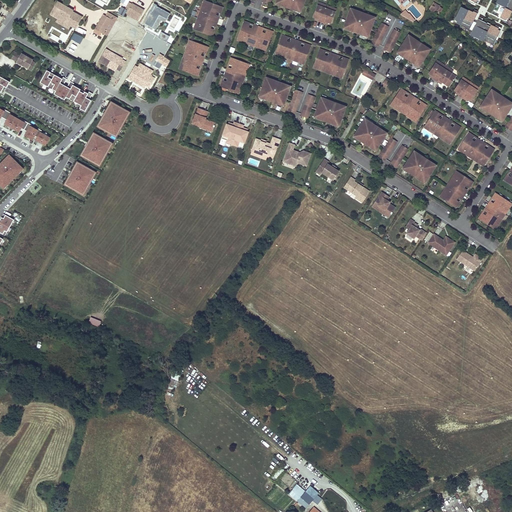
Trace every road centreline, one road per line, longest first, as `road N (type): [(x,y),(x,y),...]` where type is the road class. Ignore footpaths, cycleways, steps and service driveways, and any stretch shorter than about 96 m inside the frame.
road 1 (residential): [(203,93),(237,9),(358,50),(506,146),(459,225)]
road 2 (residential): [(203,93),(336,142),(459,225)]
